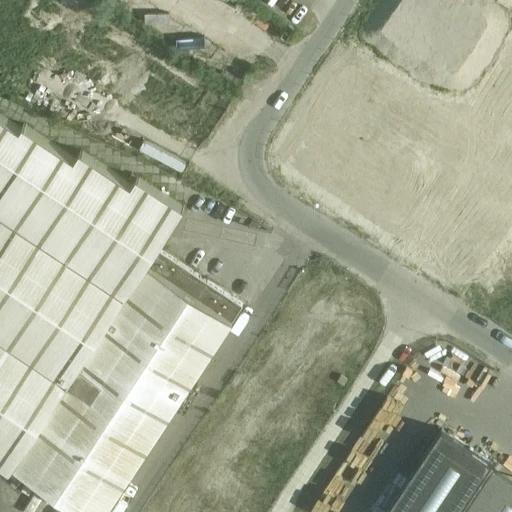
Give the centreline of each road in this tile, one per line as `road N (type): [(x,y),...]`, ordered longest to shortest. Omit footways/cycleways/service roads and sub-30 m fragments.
road 1 (residential): [(421,292),(264,193),(252,176),(254,139),(345,0)]
road 2 (residential): [(276,511),(421,292)]
